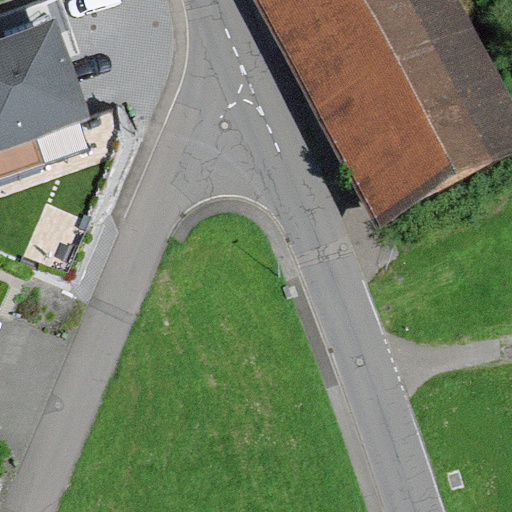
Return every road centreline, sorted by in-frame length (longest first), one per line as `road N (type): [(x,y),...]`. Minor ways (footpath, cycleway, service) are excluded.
road 1 (residential): [(248,89),(180,166),(155,208),(22,511)]
road 2 (residential): [(369,374),(248,89)]
road 3 (residential): [(414,511),(369,374)]
road 4 (residential): [(511,349),(369,374)]
